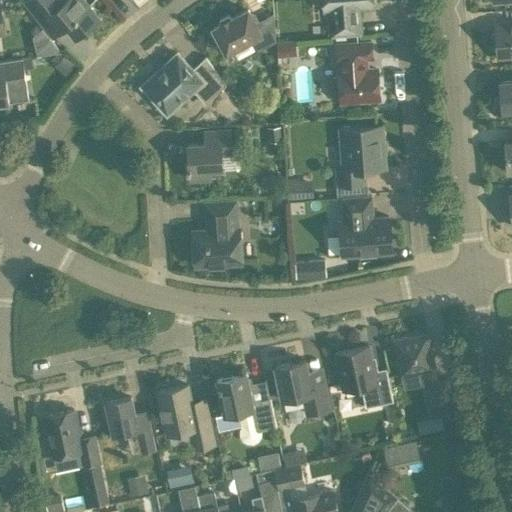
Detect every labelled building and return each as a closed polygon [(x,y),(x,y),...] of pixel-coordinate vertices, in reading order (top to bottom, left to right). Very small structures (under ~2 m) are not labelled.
[(75,38),(99,19),(83,0),(65,0),(65,1),(64,0),(25,0),(25,1),(53,35),(65,26),(75,38)] [(373,7),(372,0),(322,0),(323,10),(328,10),(330,36),(360,34),(358,8),(373,7)] [(247,8),(213,26),(225,51),(227,50),(251,37),(258,50),(276,40),(274,12),(259,20),(254,11),(250,13),(247,8)] [(498,57),(511,55),(511,21),(495,23),(498,57)] [(277,42),(278,56),(297,54),(296,40),(277,42)] [(330,76),(331,97),(340,96),(340,100),(380,97),(378,68),(367,69),(366,57),(373,57),(371,41),(335,44),(337,60),(340,59),(341,71),(338,72),(338,76),(330,76)] [(67,51),(57,60),(68,72),(77,63),(67,51)] [(141,85),(167,113),(193,89),(205,102),(225,84),(206,55),(192,68),(177,52),(141,85)] [(0,103),(25,99),(23,85),(27,85),(23,57),(0,60),(0,103)] [(511,80),(500,82),(502,109),(511,107),(511,80)] [(337,184),(365,182),(364,168),(385,167),(382,124),(340,127),(343,168),(336,169),(337,184)] [(267,126),(268,141),(281,140),(280,125),(267,126)] [(230,128),(204,130),(205,142),(187,143),(190,179),(210,177),(210,167),(222,167),(221,153),(231,152),(230,128)] [(288,179),(289,197),(302,197),(301,178),(288,179)] [(343,219),(339,219),(342,254),(392,250),(389,216),(373,217),(371,195),(342,197),(343,219)] [(235,200),(206,202),(207,229),(193,229),(195,265),(241,261),(239,227),(237,227),(235,200)] [(323,274),(322,260),(294,262),(295,276),(323,274)] [(392,340),(400,375),(422,370),(429,406),(454,401),(448,376),(438,378),(435,367),(427,332),(392,340)] [(335,352),(343,389),(360,385),(365,406),(393,400),(385,367),(377,369),(374,356),(371,357),(368,345),(335,352)] [(305,358),(275,365),(282,398),(283,398),(285,408),(303,404),(305,414),(332,409),(325,378),(310,382),(305,358)] [(246,371),(216,377),(224,413),(239,409),(242,424),(239,428),(239,434),(242,439),(247,442),(252,443),(258,440),(261,435),(261,429),(276,426),(269,397),(252,401),(246,371)] [(157,389),(167,432),(188,427),(192,449),(216,443),(206,395),(191,399),(188,383),(157,389)] [(130,395),(106,400),(113,433),(126,430),(130,447),(139,445),(141,452),(156,448),(148,408),(134,411),(130,395)] [(44,414),(53,455),(79,449),(83,465),(82,465),(91,505),(109,501),(95,433),(80,437),(74,407),(44,414)] [(431,422),(433,432),(444,430),(442,420),(431,422)] [(400,428),(403,438),(419,435),(417,425),(400,428)] [(386,442),(390,465),(422,460),(419,438),(386,442)] [(279,447),(259,452),(263,466),(282,461),(279,447)] [(169,465),(171,484),(195,481),(193,462),(169,465)] [(278,488),(304,482),(300,463),(274,468),(278,488)] [(273,469),(256,473),(261,493),(278,489),(273,469)] [(148,490),(144,473),(127,476),(130,494),(148,490)] [(387,511),(386,511),(397,497),(368,473),(354,504),(363,511),(387,511)] [(194,483),(178,487),(181,502),(198,498),(197,493),(194,483)] [(213,489),(197,493),(198,498),(199,507),(200,507),(200,511),(241,511),(238,511),(228,511),(227,502),(217,504),(213,489)] [(318,494),(318,493),(293,498),(295,511),(334,511),(337,511),(333,490),(318,494)] [(50,511),(64,509),(60,493),(45,497),(47,511),(50,511)] [(251,496),(254,509),(241,511),(265,511),(261,494),(251,496)]
